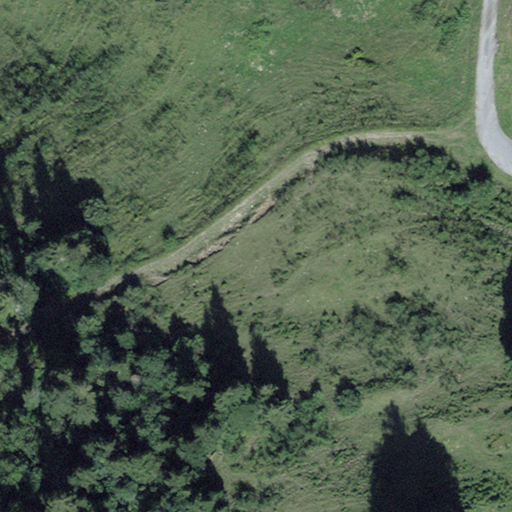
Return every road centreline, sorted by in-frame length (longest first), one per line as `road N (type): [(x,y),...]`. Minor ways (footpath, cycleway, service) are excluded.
road 1 (track): [(85,302),(201,251),(333,146),(495,140)]
road 2 (track): [(511,151),(495,140),(493,52),(502,0)]
